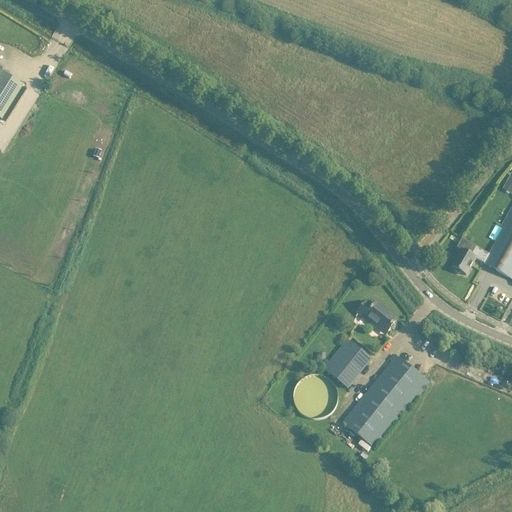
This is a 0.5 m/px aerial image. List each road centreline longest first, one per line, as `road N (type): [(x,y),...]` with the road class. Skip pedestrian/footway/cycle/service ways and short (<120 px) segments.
road 1 (tertiary): [(408,272),(329,183),(37,0)]
road 2 (unclassified): [(408,272),(511,146)]
road 3 (tertiary): [(511,341),(451,312),(408,272)]
